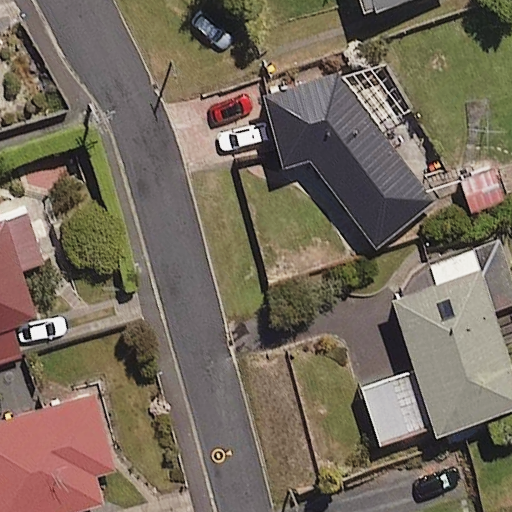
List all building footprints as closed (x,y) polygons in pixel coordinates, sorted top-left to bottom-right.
[(366,0),(370,9),(396,0),(366,0)] [(435,207),(343,77),(265,98),(283,168),(310,160),(377,250),(435,207)] [(505,199),(495,170),(461,181),(471,210),(505,199)] [(44,266),(26,213),(0,221),(0,362),(21,355),(11,326),(37,317),(22,273),(44,266)] [(511,305),(511,276),(500,241),(430,265),(438,286),(396,300),(421,373),(368,392),(387,449),(511,406),(511,349),(499,310),(511,305)] [(118,467),(97,391),(0,417),(0,511),(56,511),(104,499),(97,473),(118,467)]
